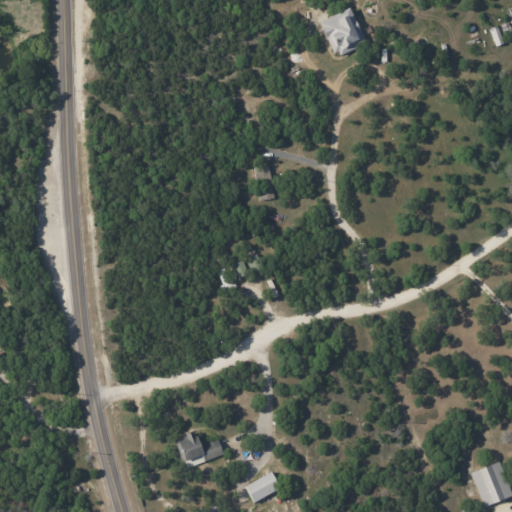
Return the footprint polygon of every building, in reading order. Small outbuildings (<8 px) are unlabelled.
[(334,57),(364,43),(348,7),(318,21),(334,57)] [(272,198),(266,164),(252,166),(258,200),(272,198)] [(261,266),(255,253),(244,259),(251,271),(261,266)] [(246,274),(242,260),(231,263),(235,277),(246,274)] [(184,468),(221,454),(216,438),(198,445),(193,432),(173,439),(184,468)] [(482,506),(510,496),(497,461),(469,472),(482,506)] [(243,485),(251,502),(278,488),(269,472),(243,485)]
